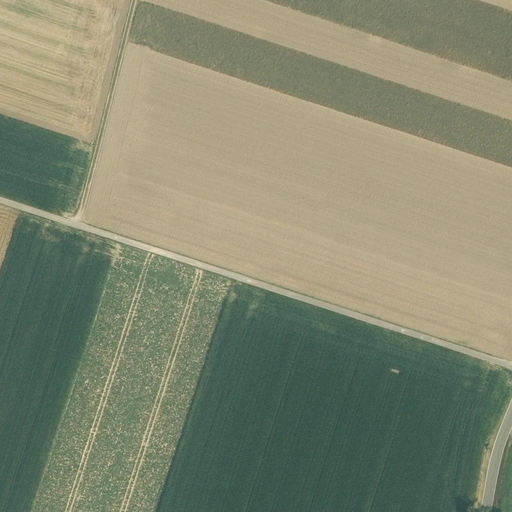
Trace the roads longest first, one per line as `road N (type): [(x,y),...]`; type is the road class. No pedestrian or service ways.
road 1 (track): [(0,201),(511,367)]
road 2 (track): [(134,0),(77,226)]
